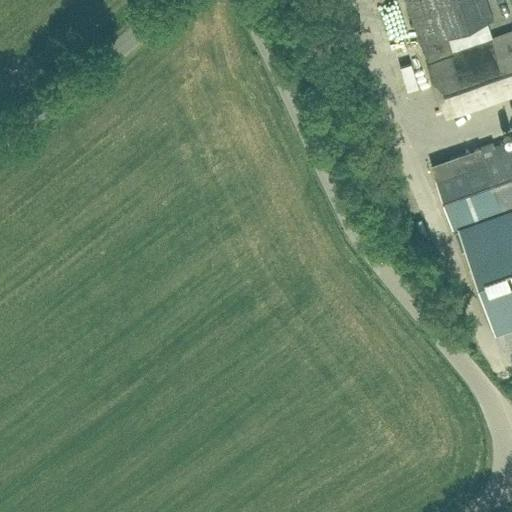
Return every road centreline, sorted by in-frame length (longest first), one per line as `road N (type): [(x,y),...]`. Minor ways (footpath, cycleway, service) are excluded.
road 1 (unclassified): [(245,0),(367,250),(505,415)]
road 2 (unclassified): [(0,135),(178,0)]
